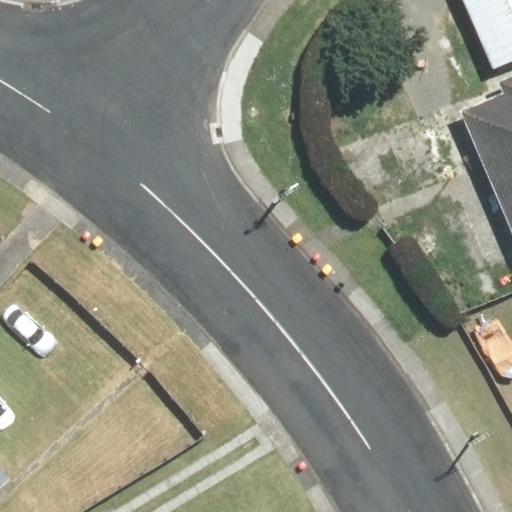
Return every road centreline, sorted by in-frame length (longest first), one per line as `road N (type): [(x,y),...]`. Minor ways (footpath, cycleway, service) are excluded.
road 1 (residential): [(408,511),(339,394),(228,272),(88,138)]
road 2 (residential): [(88,138),(199,0)]
